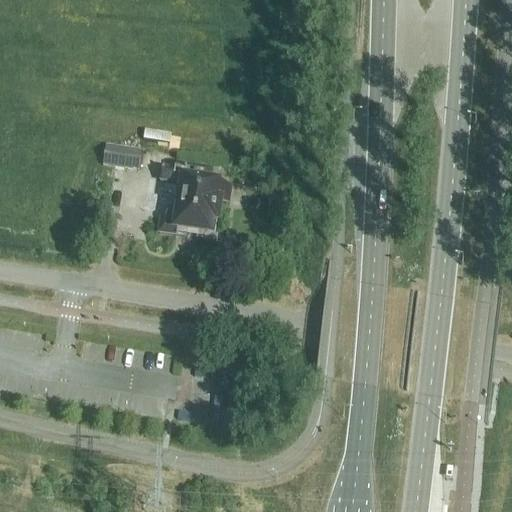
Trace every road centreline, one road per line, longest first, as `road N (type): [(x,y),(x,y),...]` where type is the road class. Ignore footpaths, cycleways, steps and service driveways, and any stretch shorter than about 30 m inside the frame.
road 1 (unclassified): [(511,354),(0,271)]
road 2 (primary): [(414,511),(464,0)]
road 3 (primary): [(382,0),(371,285),(351,511)]
